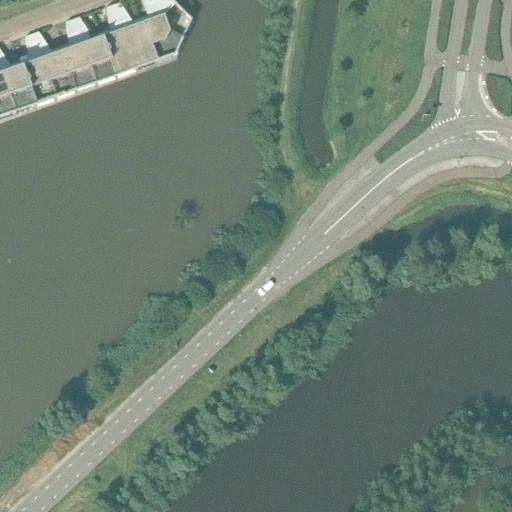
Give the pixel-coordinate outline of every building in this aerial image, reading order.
[(140,0),(146,16),(141,19),(158,67),(178,60),(195,24),(170,0),(140,0)] [(119,3),(112,6),(137,75),(158,67),(141,19),(130,23),(119,3)] [(108,31),(99,34),(117,82),(137,75),(112,6),(105,9),(108,31)] [(78,19),(72,21),(97,89),(117,82),(99,34),(90,37),(78,19)] [(67,45),(58,48),(76,97),(97,89),(72,21),(65,24),(67,45)] [(38,33),(31,36),(56,104),(76,97),(58,48),(49,52),(38,33)] [(27,60),(18,63),(36,111),(56,104),(31,36),(24,38),(27,60)] [(0,52),(0,77),(15,119),(36,111),(18,63),(9,66),(0,52)] [(0,124),(15,119),(0,77),(0,124)]
